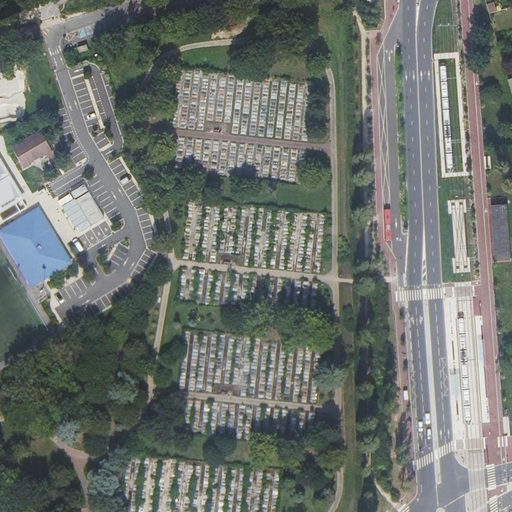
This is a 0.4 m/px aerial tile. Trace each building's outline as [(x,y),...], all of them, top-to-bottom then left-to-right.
[(39,130),(9,147),(22,170),(52,152),(39,130)] [(0,157),(0,214),(25,199),(0,157)] [(104,218),(83,184),(71,191),(75,198),(62,206),(77,232),(104,218)] [(60,204),(71,198),(68,193),(57,199),(60,204)] [(72,265),(39,208),(0,231),(0,239),(31,290),(72,265)] [(508,208),(493,208),(495,256),(510,255),(508,208)]
